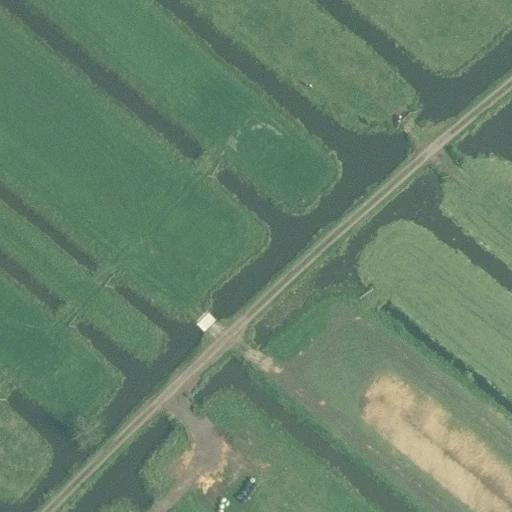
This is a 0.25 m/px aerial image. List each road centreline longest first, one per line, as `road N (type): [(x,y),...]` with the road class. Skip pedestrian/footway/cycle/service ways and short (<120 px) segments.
road 1 (unclassified): [(51,511),(361,208),(511,79)]
road 2 (track): [(224,143),(0,389)]
road 3 (track): [(159,511),(218,445),(166,394)]
road 4 (track): [(125,253),(226,335)]
